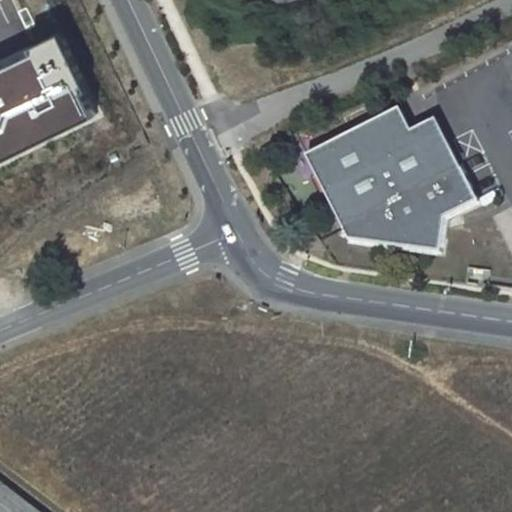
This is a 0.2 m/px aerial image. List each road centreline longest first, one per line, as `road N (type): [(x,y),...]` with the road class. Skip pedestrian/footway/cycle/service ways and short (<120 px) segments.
road 1 (tertiary): [(232,227),(252,263),(282,285),(511,320)]
road 2 (unclassified): [(0,329),(232,227)]
road 3 (tertiary): [(128,0),(232,227)]
